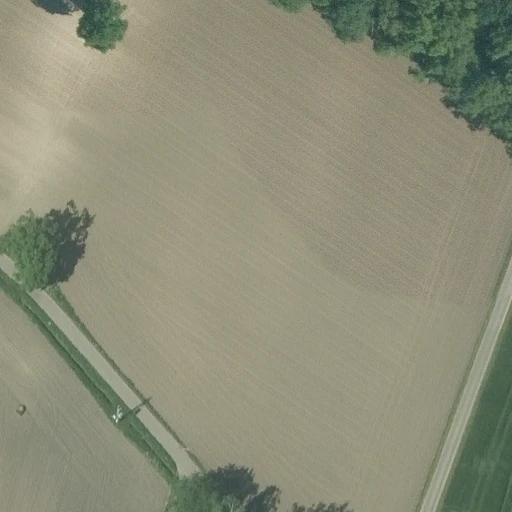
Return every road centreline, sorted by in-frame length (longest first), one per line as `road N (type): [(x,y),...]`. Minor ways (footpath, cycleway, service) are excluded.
road 1 (unclassified): [(0,258),(225,511)]
road 2 (unclassified): [(511,276),(444,437),(422,511)]
